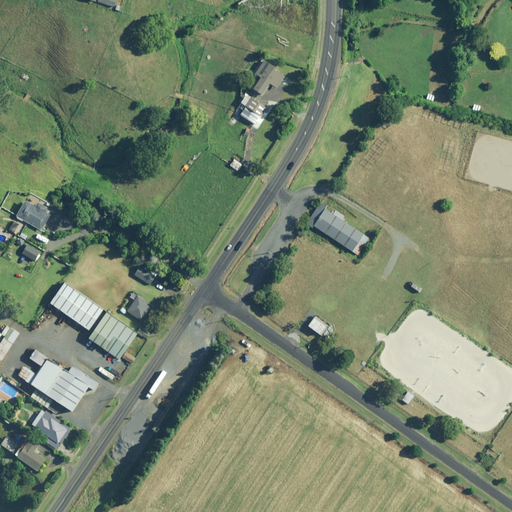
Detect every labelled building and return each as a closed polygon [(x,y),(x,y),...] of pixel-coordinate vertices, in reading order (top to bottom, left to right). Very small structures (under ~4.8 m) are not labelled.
[(285,77),(263,62),(254,75),(259,79),(252,90),(260,95),(267,85),(275,91),(285,77)] [(38,203),(36,207),(25,201),(16,216),(18,217),(10,230),(17,234),(25,221),(41,230),(50,215),(45,212),(47,209),(38,203)] [(324,205),(312,222),(357,254),(369,236),(324,205)] [(41,253),(25,243),(22,249),(23,251),(22,253),(36,262),(41,253)] [(157,275),(130,258),(125,265),(136,272),(134,275),(150,285),(157,275)] [(103,310),(64,283),(50,303),(89,330),(103,310)] [(152,307),(138,297),(127,311),(142,321),(152,307)] [(126,350),(137,334),(106,313),(88,338),(119,360),(121,357),(131,365),(136,358),(126,350)] [(326,323),(315,314),(308,323),(319,332),(326,323)] [(0,363),(20,334),(8,325),(1,335),(4,337),(0,343),(0,363)] [(150,333),(141,327),(137,333),(147,339),(150,333)] [(35,388),(29,397),(48,408),(53,399),(72,411),(88,386),(93,390),(98,383),(73,367),(69,372),(35,350),(30,358),(42,366),(36,374),(24,367),(18,377),(35,388)] [(32,425),(48,436),(45,441),(55,449),(59,444),(61,445),(71,429),(52,416),(48,422),(41,417),(45,412),(42,410),(32,425)] [(20,446),(7,437),(1,445),(14,455),(37,472),(46,459),(30,448),(27,451),(20,446)]
